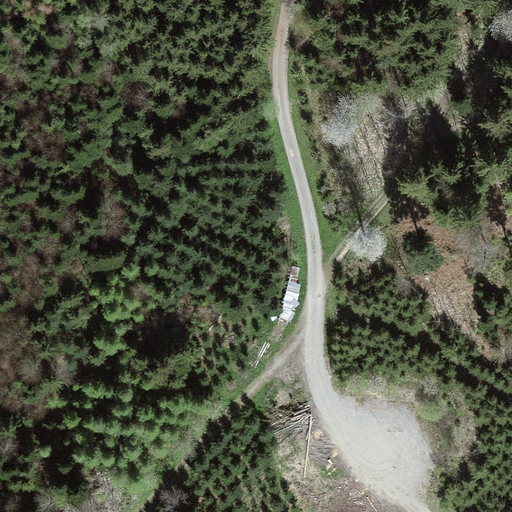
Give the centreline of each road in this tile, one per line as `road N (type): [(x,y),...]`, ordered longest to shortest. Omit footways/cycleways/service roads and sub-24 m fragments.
road 1 (track): [(511,4),(430,131),(417,167),(360,223),(316,287)]
road 2 (track): [(292,0),(279,93),(314,244),(316,287)]
road 3 (track): [(312,349),(281,363),(135,511)]
road 4 (track): [(312,349),(336,424),(412,511)]
